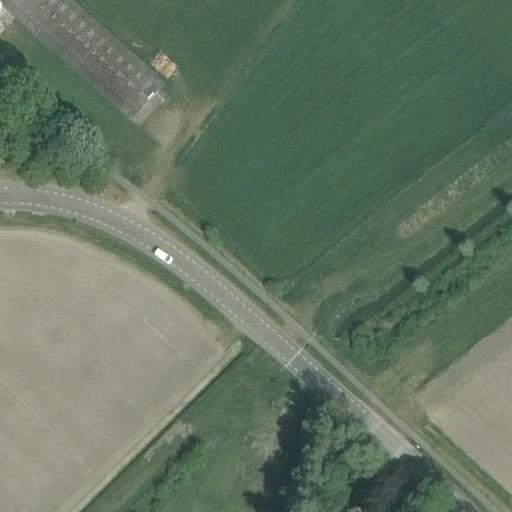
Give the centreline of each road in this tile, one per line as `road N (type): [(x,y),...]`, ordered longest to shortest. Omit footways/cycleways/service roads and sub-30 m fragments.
road 1 (tertiary): [(467,511),(126,222),(45,197),(0,195)]
road 2 (track): [(318,378),(283,416),(260,511)]
